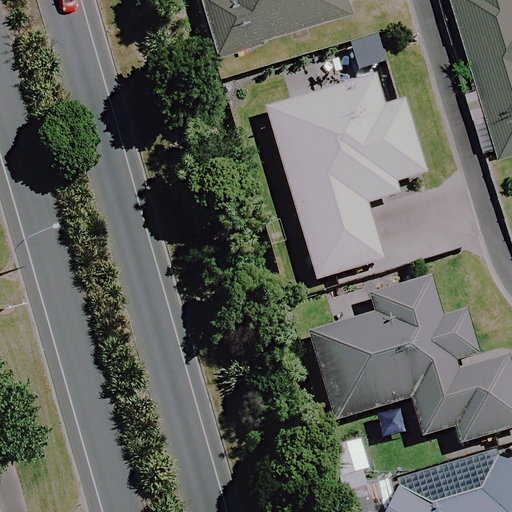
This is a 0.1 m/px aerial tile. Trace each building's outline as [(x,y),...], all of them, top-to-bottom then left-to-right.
[(206,0),(224,56),(355,14),(350,0),(206,0)] [(511,0),(457,0),(501,160),(511,157),(511,0)] [(363,211),(394,202),(392,195),(423,186),(400,110),(380,116),(371,86),(262,118),(313,288),(380,269),(363,211)] [(438,324),(429,288),(374,303),(380,324),(303,345),(326,429),(409,406),(419,444),(453,435),(458,451),(511,436),(511,387),(507,369),(481,376),(465,316),(438,324)] [(442,511),(407,511),(386,508),(384,511),(511,511),(511,474),(496,465),(473,503),(442,511)]
